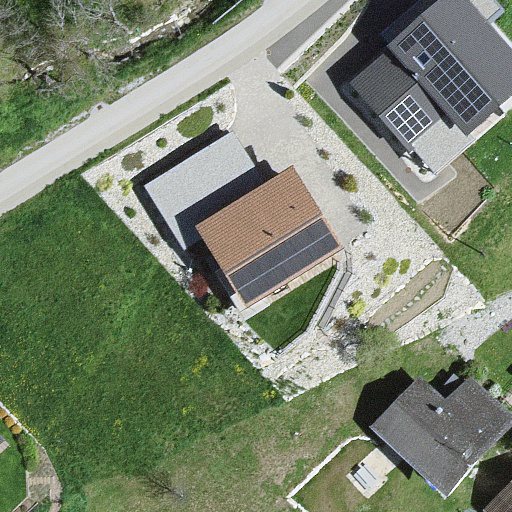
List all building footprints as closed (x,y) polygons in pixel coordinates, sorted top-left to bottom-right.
[(502,19),(486,0),(429,0),(385,37),(397,51),(352,88),(411,158),(444,130),(466,157),(511,118),(511,56),(490,29),(502,19)] [(269,194),(230,133),(144,186),(184,252),(203,239),(201,236),(269,194)] [(346,258),(297,177),(269,194),(201,236),(203,239),(251,317),(346,258)] [(360,424),(435,496),(510,419),(457,368),(431,394),(410,373),(360,424)] [(511,511),(511,467),(470,504),(477,511),(511,511)]
